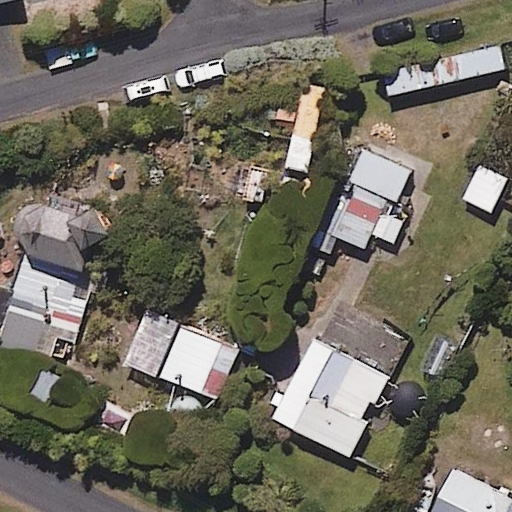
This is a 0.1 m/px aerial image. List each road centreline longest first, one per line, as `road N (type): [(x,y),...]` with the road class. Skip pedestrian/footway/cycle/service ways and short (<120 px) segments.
road 1 (residential): [(0,110),(216,48)]
road 2 (residential): [(216,48),(383,0)]
